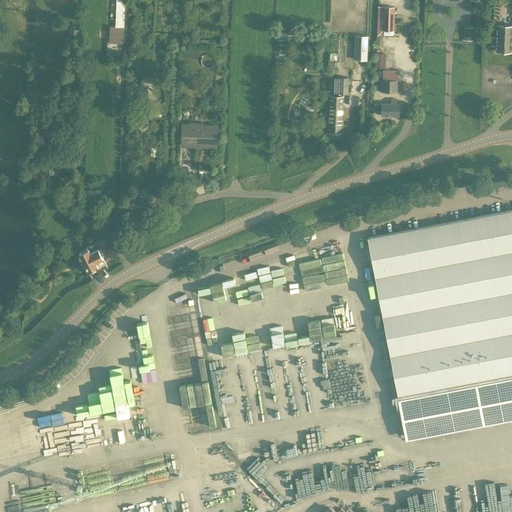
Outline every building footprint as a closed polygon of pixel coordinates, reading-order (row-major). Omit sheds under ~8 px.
[(127,39),(128,0),(120,0),(120,24),(116,24),(115,38),(127,39)] [(394,31),(395,7),(383,7),(383,30),(394,31)] [(492,37),(491,45),(497,45),(496,51),(511,51),(511,25),(497,25),(497,38),(492,37)] [(368,36),(355,36),(354,60),(367,60),(368,36)] [(382,79),(382,90),(381,90),(380,92),(397,93),(398,81),(397,81),(398,71),(383,70),(383,79),(382,79)] [(348,93),(348,78),(331,78),(331,93),(348,93)] [(341,132),(343,96),(330,96),(328,132),(341,132)] [(391,100),(391,101),(391,104),(375,103),(374,112),(382,113),(381,116),(399,116),(399,104),(397,104),(397,100),(391,100)] [(183,125),(182,141),(188,141),(188,145),(216,146),(217,126),(183,125)] [(511,211),(369,238),(398,396),(411,394),(412,394),(511,374),(511,211)] [(88,249),(79,253),(88,273),(97,269),(98,268),(96,264),(103,260),(104,260),(99,250),(98,249),(99,248),(97,244),(96,242),(87,246),(88,248),(88,249)]
